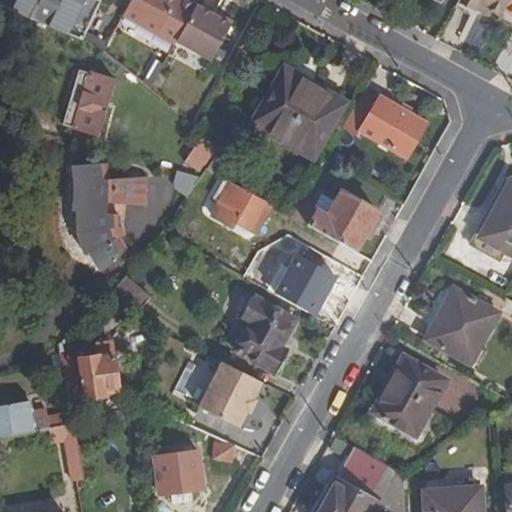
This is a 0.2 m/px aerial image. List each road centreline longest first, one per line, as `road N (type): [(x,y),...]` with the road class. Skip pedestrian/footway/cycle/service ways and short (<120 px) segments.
road 1 (residential): [(490,101),(261,511)]
road 2 (residential): [(304,0),(490,101)]
